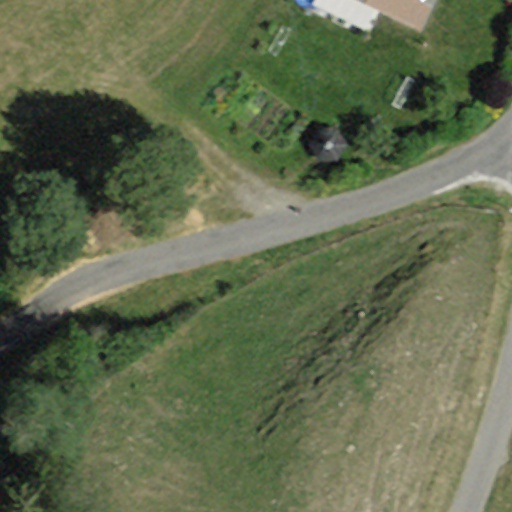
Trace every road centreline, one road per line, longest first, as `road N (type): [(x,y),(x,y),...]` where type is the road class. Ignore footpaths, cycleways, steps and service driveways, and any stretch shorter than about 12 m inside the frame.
road 1 (track): [(511,147),(112,271),(0,334)]
road 2 (track): [(363,198),(77,361),(15,414)]
road 3 (track): [(294,220),(72,59)]
road 4 (unclassified): [(511,372),(464,511)]
